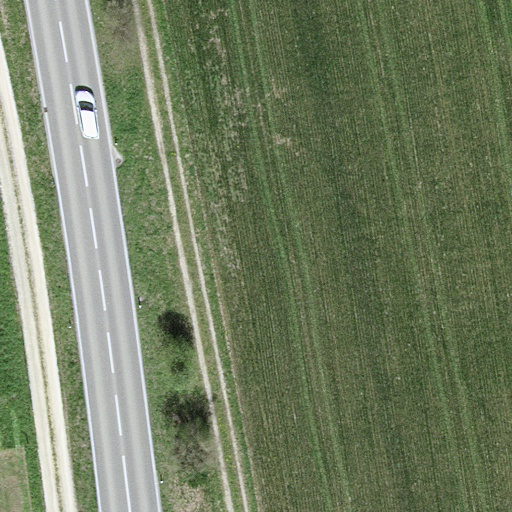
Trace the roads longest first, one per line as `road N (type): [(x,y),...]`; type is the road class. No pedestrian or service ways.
road 1 (track): [(134,0),(232,511)]
road 2 (secondary): [(56,0),(130,511)]
road 3 (track): [(0,138),(40,332),(62,511)]
